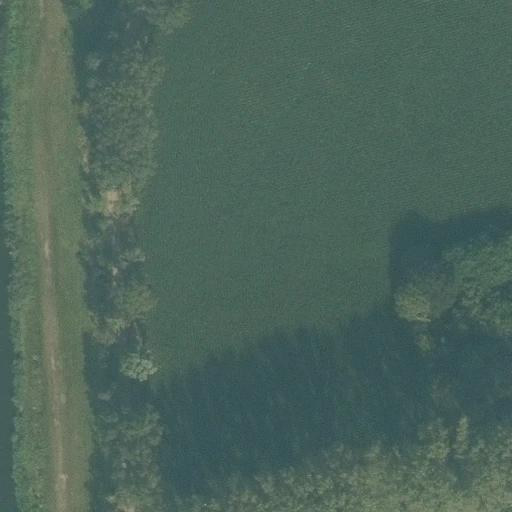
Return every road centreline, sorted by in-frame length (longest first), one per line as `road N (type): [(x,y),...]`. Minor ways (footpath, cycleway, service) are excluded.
road 1 (track): [(146,0),(106,109),(131,511)]
road 2 (track): [(511,446),(249,511)]
